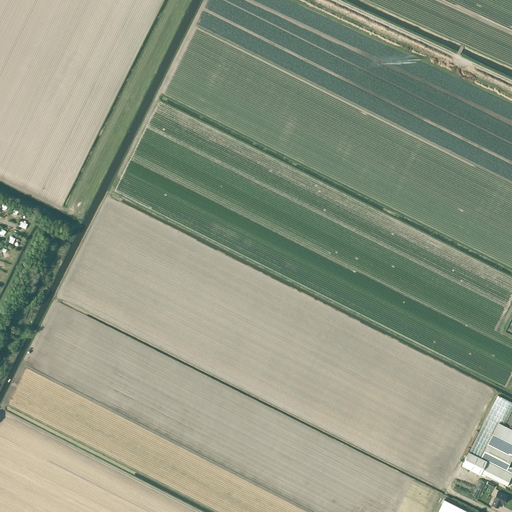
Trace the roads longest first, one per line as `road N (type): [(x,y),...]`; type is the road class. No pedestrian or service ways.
road 1 (track): [(0,411),(205,0)]
road 2 (track): [(80,220),(186,0)]
road 3 (track): [(332,0),(511,81)]
